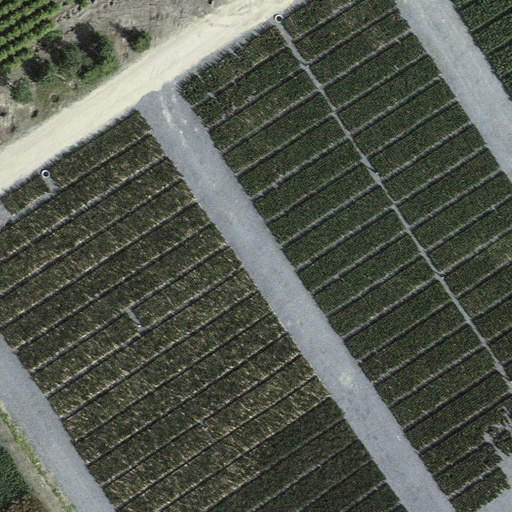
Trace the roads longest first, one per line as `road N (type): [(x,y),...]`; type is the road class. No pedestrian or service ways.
road 1 (track): [(296,0),(0,187)]
road 2 (track): [(83,511),(0,377)]
